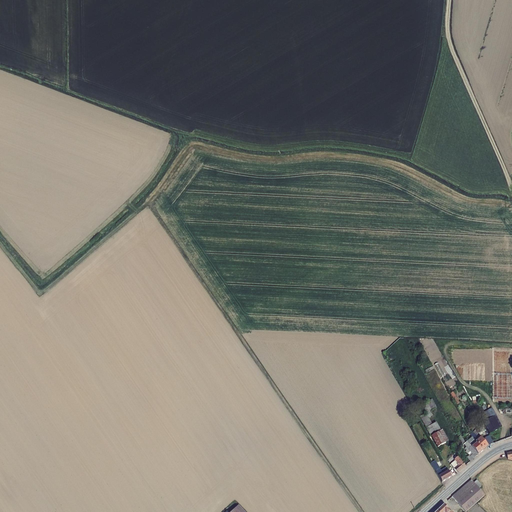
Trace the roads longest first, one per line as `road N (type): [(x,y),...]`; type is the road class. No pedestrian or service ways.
road 1 (track): [(362,511),(148,201)]
road 2 (track): [(511,197),(450,43),(448,0)]
